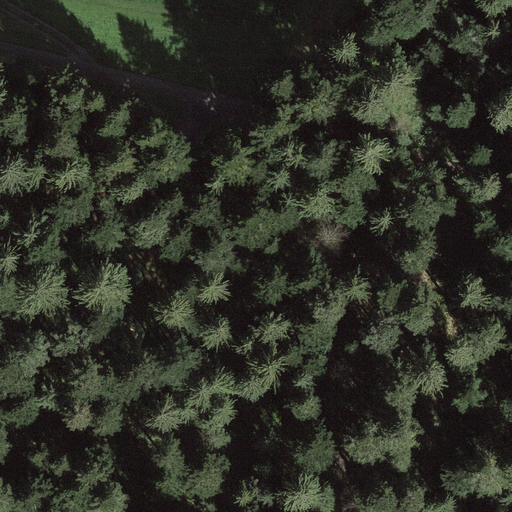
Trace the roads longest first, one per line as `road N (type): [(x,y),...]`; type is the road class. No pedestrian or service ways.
road 1 (track): [(0,44),(511,184)]
road 2 (track): [(348,511),(318,365),(191,168),(188,140),(199,95)]
